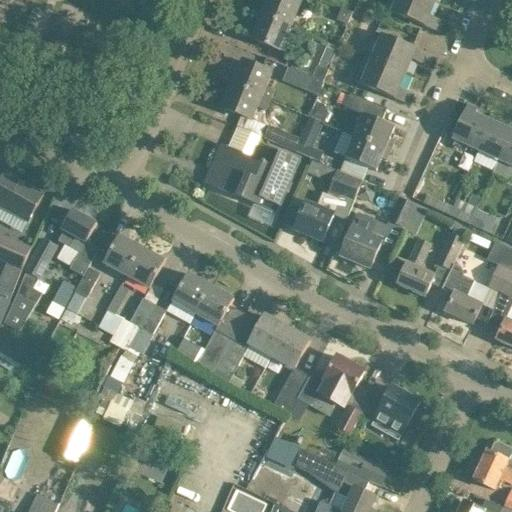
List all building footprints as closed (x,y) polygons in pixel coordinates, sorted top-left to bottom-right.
[(290,0),(268,0),(262,16),(290,28),(300,4),(290,0)] [(436,2),(431,0),(397,0),(397,3),(390,0),(386,10),(392,13),(440,33),(444,23),(430,17),(436,2)] [(342,9),(337,21),(348,26),(353,14),(342,9)] [(262,16),(252,40),(271,47),(280,52),(290,56),(299,34),(289,30),(290,28),(262,16)] [(377,32),(366,57),(406,74),(412,60),(427,66),(431,55),(377,32)] [(271,47),(268,54),(278,58),(280,52),(271,47)] [(320,47),(315,58),(329,64),(333,53),(320,47)] [(406,74),(366,57),(356,82),(362,85),(391,97),(410,105),(414,95),(400,89),(406,74)] [(243,61),(233,85),(261,97),(269,100),(273,90),(265,86),(271,73),(243,61)] [(318,67),(313,78),(323,82),(328,71),(318,67)] [(313,78),(308,90),(318,94),(323,82),(313,78)] [(261,97),(233,85),(223,109),(251,120),(261,97)] [(348,122),(344,132),(390,151),(394,143),(390,141),(395,127),(382,122),(387,109),(369,101),(351,93),(345,107),(357,113),(353,124),(348,122)] [(452,140),(475,150),(489,121),(475,115),(478,110),(468,106),(452,140)] [(309,117),(300,139),(314,145),(323,123),(309,117)] [(475,150),(498,160),(511,131),(489,121),(475,150)] [(264,138),(294,151),(299,139),(285,133),(269,127),(264,138)] [(511,131),(498,160),(511,167),(511,131)] [(390,151),(344,132),(335,154),(346,158),(358,163),(377,171),(381,160),(386,162),(390,151)] [(299,139),(294,151),(308,156),(320,162),(324,153),(312,148),(314,145),(300,139),(299,139)] [(251,157),(239,152),(221,144),(204,183),(277,214),(285,196),(300,162),(257,144),(251,157)] [(307,203),(303,213),(295,231),(323,242),(334,216),(347,222),(357,197),(357,196),(363,182),(337,172),(327,196),(323,194),(317,207),(307,203)] [(0,209),(12,216),(13,214),(28,222),(44,194),(5,173),(0,182),(0,209)] [(454,208),(427,196),(424,204),(450,216),(454,208)] [(415,206),(407,202),(400,199),(389,223),(404,230),(407,224),(415,206)] [(84,279),(89,269),(99,250),(86,243),(97,224),(73,210),(62,229),(65,231),(59,241),(80,253),(70,271),(84,279)] [(457,219),(470,226),(474,218),(461,212),(457,219)] [(474,218),(470,226),(483,232),(490,218),(477,212),(474,218)] [(375,221),(373,226),(357,220),(341,257),(371,269),(382,242),(388,227),(375,221)] [(450,234),(437,264),(451,270),(453,265),(464,241),(469,231),(456,225),(451,235),(450,234)] [(0,234),(0,261),(7,265),(0,281),(0,298),(10,303),(32,249),(13,241),(0,234)] [(104,264),(127,277),(143,249),(120,237),(104,264)] [(44,240),(26,273),(40,279),(57,248),(44,240)] [(419,240),(417,246),(408,264),(408,263),(406,267),(398,285),(425,298),(434,279),(435,276),(421,269),(429,251),(432,245),(419,240)] [(490,289),(501,295),(511,271),(511,250),(497,243),(492,255),(503,260),(490,289)] [(143,249),(127,277),(150,289),(165,262),(143,249)] [(451,270),(442,290),(454,295),(446,313),(473,326),(482,307),(482,306),(467,299),(475,282),(464,277),(462,270),(453,265),(451,270)] [(89,269),(84,279),(76,293),(86,299),(94,304),(105,283),(100,275),(89,269)] [(511,271),(501,295),(511,299),(511,271)] [(40,279),(26,273),(27,274),(18,295),(35,306),(48,283),(40,279)] [(174,302),(196,315),(211,287),(189,275),(174,302)] [(86,299),(76,293),(61,321),(71,326),(73,323),(90,332),(94,324),(128,344),(126,347),(142,357),(155,336),(154,335),(142,330),(131,324),(116,316),(130,291),(121,286),(106,312),(104,311),(102,315),(83,304),(86,299)] [(211,287),(196,315),(219,327),(234,300),(211,287)] [(58,293),(47,314),(59,321),(70,299),(58,293)] [(11,303),(10,303),(0,298),(0,320),(3,322),(11,303)] [(144,299),(131,324),(142,330),(155,306),(144,299)] [(166,312),(155,306),(142,330),(154,335),(166,312)] [(249,345),(272,357),(287,330),(265,317),(249,345)] [(511,321),(506,319),(505,322),(497,340),(511,347),(511,321)] [(288,417),(298,398),(310,377),(295,369),(310,342),(287,330),(272,357),(295,370),(273,408),(288,417)] [(197,367),(213,376),(233,341),(216,331),(205,351),(197,367)] [(184,339),(176,353),(194,363),(201,349),(184,339)] [(233,341),(213,376),(229,385),(232,378),(249,349),(235,341),(234,342),(233,341)] [(0,353),(0,365),(21,379),(26,370),(0,353)] [(350,437),(362,415),(368,402),(353,393),(364,372),(336,357),(325,378),(313,371),(310,377),(298,398),(311,406),(310,408),(330,419),(335,409),(345,415),(337,430),(350,437)] [(114,360),(109,369),(116,374),(122,364),(114,360)] [(369,402),(368,402),(362,415),(374,422),(372,426),(399,441),(420,403),(393,388),(381,408),(369,402)] [(85,414),(77,410),(74,417),(73,416),(56,454),(78,463),(92,433),(96,422),(94,421),(96,419),(85,414)] [(97,426),(90,442),(104,448),(126,458),(133,441),(97,426)] [(473,481),(491,489),(495,491),(500,479),(511,484),(511,470),(506,468),(511,454),(511,450),(511,449),(499,443),(495,444),(491,453),(487,451),(473,481)] [(147,449),(136,473),(161,485),(173,461),(147,449)] [(301,450),(297,467),(307,472),(335,493),(349,500),(343,511),(341,511),(322,503),(317,511),(368,511),(375,498),(364,493),(369,482),(359,477),(336,466),(335,466),(311,455),(301,450)] [(343,452),(336,466),(359,477),(369,482),(381,487),(382,483),(387,471),(369,463),(366,462),(343,452)] [(192,511),(166,500),(161,511),(192,511)] [(511,511),(504,510),(487,502),(482,511),(463,502),(458,511),(511,511)]
